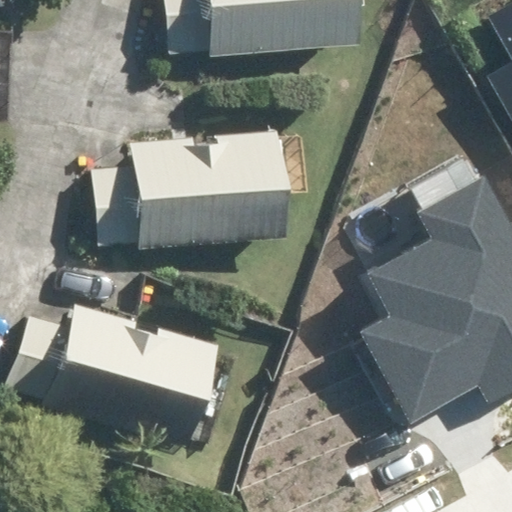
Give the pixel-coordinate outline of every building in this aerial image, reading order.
[(161,0),(166,53),(208,50),(209,57),(354,45),(350,0),(161,0)] [(511,4),(490,16),(511,57),(511,64),(490,76),(511,116),(511,4)] [(276,135),(212,140),(212,145),(188,147),(188,141),(131,145),(131,170),(91,172),(97,245),(137,242),(137,250),(283,239),(276,135)] [(361,334),(411,425),(479,388),(490,408),(511,396),(511,227),(484,177),(418,213),(432,239),(368,275),(392,317),(361,334)] [(50,404),(48,409),(181,449),(212,349),(155,331),(152,339),(132,333),(133,325),(79,309),(71,333),(29,320),(7,391),(50,404)]
